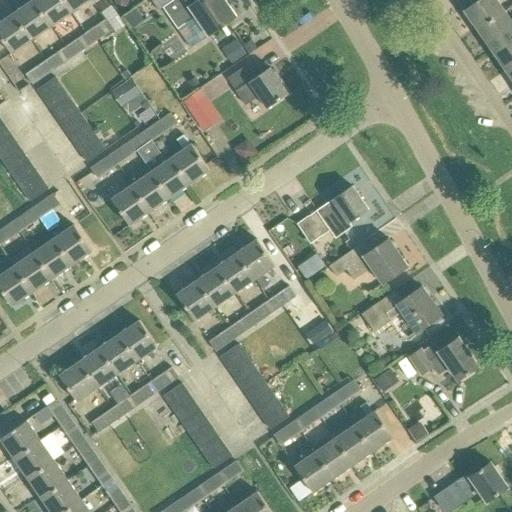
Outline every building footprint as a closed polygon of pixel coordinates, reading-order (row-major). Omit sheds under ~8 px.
[(16,14),(34,40),(53,27),(35,0),(16,14)] [(36,0),(35,0),(53,27),(73,13),(64,0),(36,0)] [(64,0),(73,13),(91,0),(64,0)] [(224,0),(201,0),(198,3),(196,0),(176,0),(166,8),(180,29),(198,17),(211,36),(237,19),(224,0)] [(470,0),(473,5),(467,9),(480,28),(505,11),(497,0),(470,0)] [(135,10),(123,18),(131,29),(142,22),(135,10)] [(511,21),(505,11),(480,29),(494,49),(511,36),(511,21)] [(0,25),(0,34),(14,54),(34,40),(16,14),(0,25)] [(87,32),(94,43),(114,29),(107,19),(87,32)] [(87,32),(67,46),(74,57),(94,43),(87,32)] [(511,36),(494,49),(508,69),(511,65),(511,36)] [(223,49),(232,63),(246,54),(236,39),(223,49)] [(67,46),(47,60),(54,71),(74,57),(67,46)] [(34,85),(54,71),(47,60),(27,74),(34,85)] [(260,98),(269,110),(289,96),(272,70),(257,79),(248,67),(229,80),(248,106),(260,98)] [(37,90),(43,99),(63,85),(57,76),(37,90)] [(116,90),(121,97),(142,83),(137,76),(116,90)] [(122,97),(132,113),(153,101),(144,84),(122,97)] [(50,108),(69,95),(63,85),(43,99),(50,108)] [(56,117),(75,104),(69,95),(50,108),(56,117)] [(222,119),(206,96),(188,108),(205,132),(222,119)] [(56,117),(62,126),(82,113),(75,104),(56,117)] [(68,135),(88,122),(82,113),(62,126),(68,135)] [(172,114),(152,128),(159,138),(179,124),(172,114)] [(75,144),(94,131),(88,122),(68,135),(75,144)] [(0,141),(12,133),(6,124),(0,128),(0,141)] [(159,138),(152,128),(132,141),(139,152),(159,138)] [(81,154),(100,140),(94,131),(75,144),(81,154)] [(0,155),(19,142),(12,133),(0,141),(0,155)] [(248,160),(262,150),(252,137),(239,147),(248,160)] [(81,154),(87,163),(107,150),(100,140),(81,154)] [(132,141),(112,155),(119,165),(139,152),(132,141)] [(19,142),(0,155),(0,157),(5,165),(25,151),(19,142)] [(172,158),(191,185),(211,171),(193,145),(172,158)] [(25,151),(5,165),(12,174),(31,161),(25,151)] [(99,179),(119,165),(112,155),(91,169),(99,179)] [(153,172),(171,198),(191,185),(172,158),(153,172)] [(12,174),(18,183),(37,170),(31,161),(12,174)] [(24,192),(44,179),(37,170),(18,183),(24,192)] [(133,185),(151,212),(171,198),(153,172),(133,185)] [(44,179),(24,192),(30,201),(31,202),(50,188),(44,179)] [(113,199),(131,226),(151,212),(133,185),(113,199)] [(326,221),(341,211),(350,225),(371,211),(355,187),(299,225),(312,245),(333,231),(326,221)] [(34,208),(41,219),(61,205),(54,194),(34,208)] [(34,208),(14,222),(21,233),(41,219),(34,208)] [(14,222),(0,231),(0,245),(1,246),(21,233),(14,222)] [(56,239),(74,265),(94,251),(76,225),(56,239)] [(36,253),(54,279),(74,265),(56,239),(36,253)] [(370,254),(364,245),(332,268),(339,278),(349,271),(356,281),(374,269),(385,285),(410,268),(390,240),(370,254)] [(237,255),(255,281),(275,267),(257,241),(237,255)] [(16,266),(35,292),(54,279),(36,253),(16,266)] [(218,269),(236,295),(255,281),(237,255),(218,269)] [(0,277),(0,285),(14,306),(35,292),(16,266),(0,277)] [(198,282),(216,308),(236,295),(218,269),(198,282)] [(178,296),(196,322),(216,308),(198,282),(178,296)] [(269,300),(277,311),(296,297),(289,286),(269,300)] [(404,302),(398,292),(364,315),(377,333),(405,314),(419,334),(443,316),(424,288),(404,302)] [(249,313),(257,325),(277,311),(269,300),(249,313)] [(257,325),(249,313),(229,327),(237,338),(257,325)] [(120,336),(138,362),(159,348),(141,322),(120,336)] [(302,333),(314,350),(324,342),(322,340),(328,335),(320,325),(315,329),(313,326),(302,333)] [(237,338),(229,327),(209,341),(217,352),(237,338)] [(101,349),(119,375),(138,362),(120,336),(101,349)] [(441,375),(452,367),(461,381),(480,368),(460,339),(442,352),(436,344),(425,352),(423,350),(412,358),(425,376),(436,368),(441,375)] [(240,344),(221,357),(228,366),(246,353),(240,344)] [(81,363),(99,389),(119,375),(101,349),(81,363)] [(228,366),(234,375),(252,362),(246,353),(228,366)] [(252,362),(234,375),(240,384),(258,372),(252,362)] [(61,377),(79,403),(99,389),(81,363),(61,377)] [(173,367),(153,380),(161,392),(181,378),(173,367)] [(376,380),(385,393),(401,381),(392,368),(376,380)] [(240,384),(246,393),(265,381),(258,372),(240,384)] [(136,391),(148,383),(141,373),(130,381),(136,391)] [(161,392),(153,380),(132,394),(140,405),(161,392)] [(355,380),(335,394),(342,405),(362,391),(355,380)] [(246,393),(252,402),(271,390),(265,381),(246,393)] [(171,405),(189,392),(183,383),(164,396),(171,405)] [(271,390),(252,402),(259,411),(277,399),(271,390)] [(171,405),(177,414),(196,401),(189,392),(171,405)] [(112,408),(120,419),(140,405),(132,394),(112,408)] [(315,408),(322,419),(342,405),(335,394),(315,408)] [(48,406),(62,427),(72,420),(58,399),(48,406)] [(259,411),(265,420),(283,408),(277,399),(259,411)] [(177,414),(183,423),(202,410),(196,401),(177,414)] [(120,419),(112,408),(92,421),(100,433),(120,419)] [(290,417),(283,408),(265,420),(271,429),(290,417)] [(315,408),(294,422),(302,433),(322,419),(315,408)] [(189,432),(208,419),(202,410),(183,423),(189,432)] [(356,425),(374,451),(394,437),(376,411),(356,425)] [(423,440),(435,433),(425,418),(414,426),(423,440)] [(189,432),(196,441),(214,428),(208,419),(189,432)] [(86,440),(72,420),(62,427),(76,447),(86,440)] [(1,439),(15,459),(42,441),(28,421),(1,439)] [(302,433),(294,422),(274,436),(282,447),(302,433)] [(336,438),(354,464),(374,451),(356,425),(336,438)] [(221,438),(214,428),(196,441),(202,451),(221,438)] [(202,451),(208,460),(227,447),(221,438),(202,451)] [(316,452),(334,478),(354,464),(336,438),(316,452)] [(76,447),(89,466),(100,459),(86,440),(76,447)] [(15,459),(29,479),(55,461),(42,441),(15,459)] [(233,456),(227,447),(208,460),(214,469),(233,456)] [(296,466),(314,492),(334,478),(316,452),(296,466)] [(113,479),(100,459),(89,466),(103,486),(113,479)] [(29,479),(42,499),(69,480),(55,461),(29,479)] [(218,475),(225,485),(245,471),(238,461),(218,475)] [(469,489),(475,485),(487,503),(508,488),(491,464),(473,476),(470,472),(433,497),(443,511),(452,511),(474,497),(469,489)] [(197,489),(204,499),(225,485),(218,475),(197,489)] [(116,506),(127,499),(113,479),(103,486),(116,506)] [(42,499),(51,511),(65,511),(82,500),(69,480),(42,499)] [(177,503),(183,511),(185,511),(204,499),(197,489),(177,503)] [(238,506),(241,511),(272,511),(258,492),(238,506)] [(135,511),(127,499),(116,506),(120,511),(135,511)] [(65,511),(90,511),(82,500),(65,511)] [(183,511),(177,503),(163,511),(183,511)]
